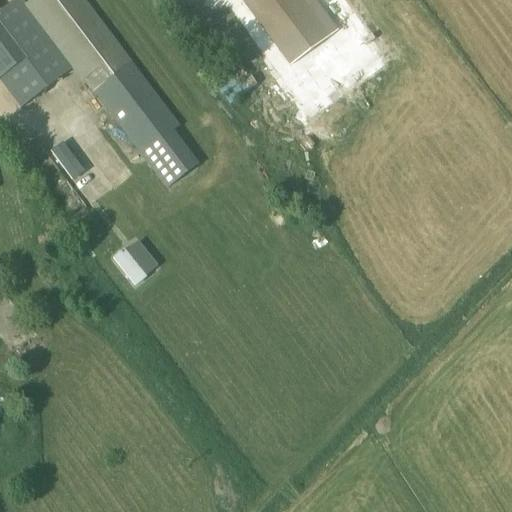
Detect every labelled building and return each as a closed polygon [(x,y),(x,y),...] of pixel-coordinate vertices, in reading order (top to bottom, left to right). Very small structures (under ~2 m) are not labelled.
[(0,0),(0,81),(22,109),(76,69),(148,164),(168,191),(200,165),(174,132),(179,128),(82,0),(33,0),(25,6),(20,0),(14,0),(10,3),(1,10),(0,9),(0,0)] [(158,0),(173,19),(200,0),(158,0)] [(242,0),(291,66),(330,37),(302,0),(242,0)] [(228,105),(258,87),(246,67),(216,85),(228,105)] [(267,93),(255,99),(270,128),(281,122),(267,93)] [(83,171),(62,143),(51,152),(71,180),(83,171)] [(147,275),(125,248),(112,259),(134,286),(147,275)]
